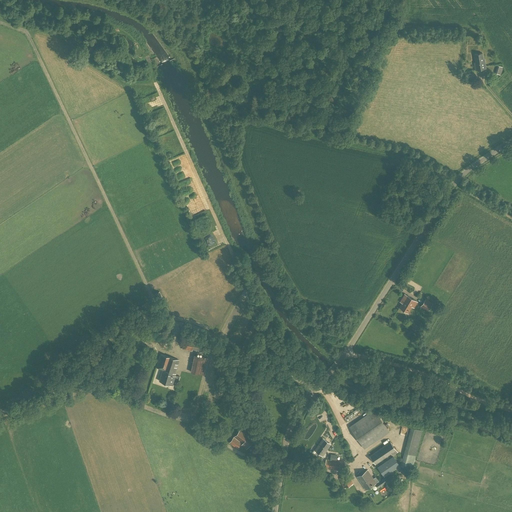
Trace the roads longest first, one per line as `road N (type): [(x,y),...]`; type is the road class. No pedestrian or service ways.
road 1 (unclassified): [(0,413),(68,386),(134,321),(194,323),(313,389)]
road 2 (unclassified): [(313,389),(456,185),(511,142)]
road 3 (track): [(153,81),(256,303),(242,351)]
road 4 (track): [(511,410),(344,353)]
road 5 (unclassified): [(275,511),(290,425),(313,389)]
